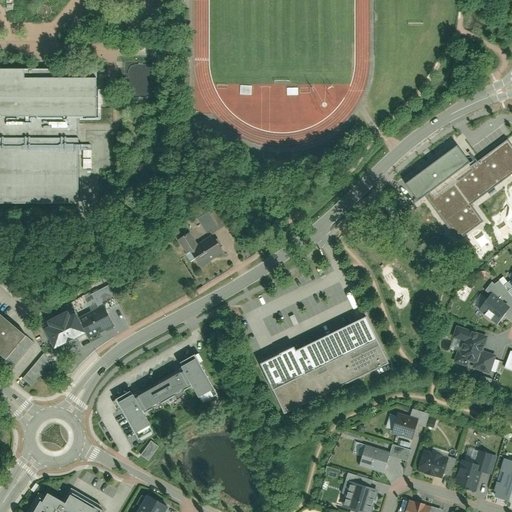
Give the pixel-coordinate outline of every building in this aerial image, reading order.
[(0,202),(78,202),(77,116),(94,116),(94,78),(23,78),(23,71),(0,71),(0,202)] [(230,148),(230,138),(221,138),(221,148),(230,148)] [(458,146),(406,184),(419,202),(426,197),(458,239),(482,222),(470,205),(511,175),(511,146),(507,139),(471,165),(458,146)] [(206,233),(217,226),(209,212),(198,218),(206,233)] [(191,233),(177,241),(186,255),(191,252),(200,268),(224,254),(214,236),(198,245),(191,233)] [(509,311),(491,295),(477,309),(495,326),(509,311)] [(113,328),(102,308),(78,320),(87,336),(89,341),(113,328)] [(50,330),(45,332),(56,352),(87,336),(78,320),(73,310),(47,324),(50,330)] [(0,357),(6,363),(27,339),(0,316),(0,357)] [(260,364),(286,415),(389,365),(365,317),(295,352),(293,348),(260,364)] [(121,325),(126,330),(130,326),(126,321),(121,325)] [(487,340),(456,329),(452,341),(460,344),(453,366),(466,371),(468,365),(474,367),(472,372),(489,378),(496,358),(483,354),(487,340)] [(42,355),(21,378),(30,386),(51,363),(42,355)] [(119,402),(140,439),(154,431),(144,413),(153,408),(156,413),(165,408),(162,404),(174,397),(177,402),(187,396),(185,392),(193,387),(202,404),(215,396),(194,359),(119,402)] [(414,438),(419,421),(399,415),(394,433),(414,438)] [(140,455),(149,461),(159,446),(150,440),(140,455)] [(385,474),(391,454),(370,447),(364,467),(385,474)] [(441,478),(447,458),(424,451),(418,471),(441,478)] [(479,465),(463,460),(456,483),(472,488),(479,465)] [(511,462),(503,460),(494,495),(511,499),(511,462)] [(364,511),(372,488),(351,482),(343,506),(362,511),(364,511)] [(147,494),(136,511),(163,511),(167,505),(147,494)] [(42,499),(34,511),(100,511),(72,496),(67,505),(49,495),(46,501),(42,499)] [(429,511),(431,506),(410,501),(407,511),(429,511)]
